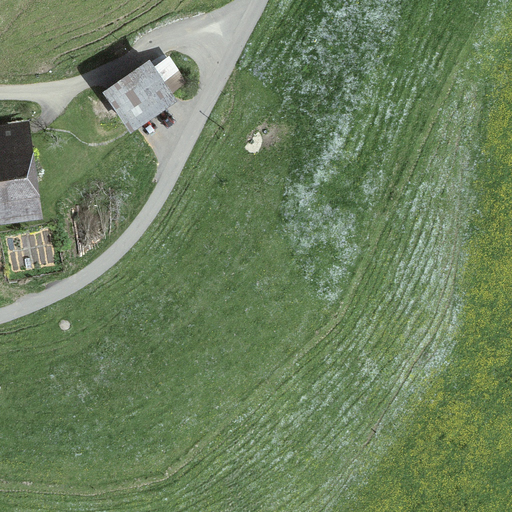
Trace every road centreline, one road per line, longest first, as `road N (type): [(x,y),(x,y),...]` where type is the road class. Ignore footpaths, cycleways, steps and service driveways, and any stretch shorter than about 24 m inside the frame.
road 1 (track): [(0,315),(88,274),(138,228),(252,0)]
road 2 (track): [(252,0),(80,81),(0,89)]
